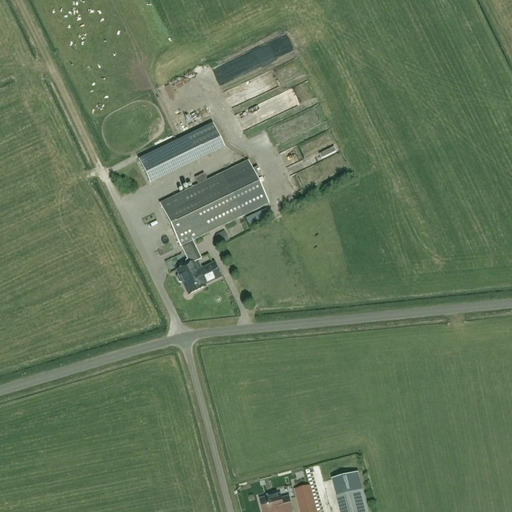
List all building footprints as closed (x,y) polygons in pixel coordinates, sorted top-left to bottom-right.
[(274,84),(289,78),(286,72),(292,70),(289,63),(253,77),(257,88),(266,84),(263,77),(270,75),(274,84)] [(149,182),(203,156),(223,147),(213,125),(139,160),(149,182)] [(182,282),(188,295),(205,287),(205,285),(221,278),(214,264),(202,269),(198,261),(201,259),(192,241),(269,204),(248,161),(160,204),(180,247),(189,264),(176,271),(179,275),(177,276),(177,278),(179,282),(181,283),(182,282)] [(293,180),(287,184),(291,190),(297,186),(293,180)] [(368,511),(358,473),(334,479),(342,511),(368,511)] [(313,503),(309,487),(299,490),(303,506),(313,503)] [(267,498),(260,500),(263,511),(292,511),(289,498),(282,500),(280,495),(274,497),(274,494),(267,496),(267,498)]
